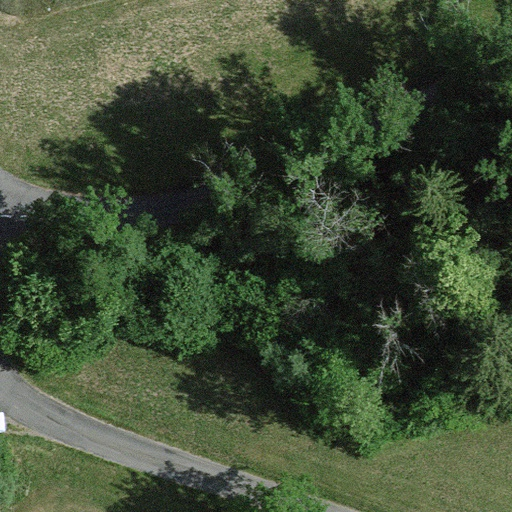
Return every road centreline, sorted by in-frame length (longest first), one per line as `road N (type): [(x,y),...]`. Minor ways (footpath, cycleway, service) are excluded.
road 1 (unclassified): [(0,226),(139,213),(259,185),(511,76)]
road 2 (unclassified): [(0,388),(65,426),(313,511)]
